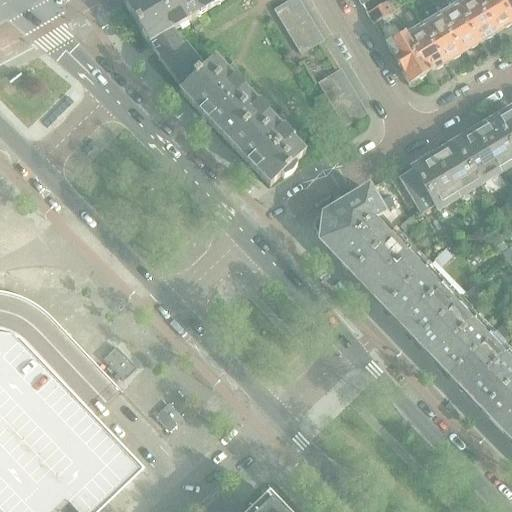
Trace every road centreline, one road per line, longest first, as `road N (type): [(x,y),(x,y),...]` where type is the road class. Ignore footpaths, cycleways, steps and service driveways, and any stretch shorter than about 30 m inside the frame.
road 1 (tertiary): [(247,235),(19,9)]
road 2 (tertiary): [(0,122),(168,296)]
road 3 (tertiary): [(511,510),(359,353)]
road 4 (residential): [(247,235),(414,133)]
road 5 (tertiary): [(168,296),(281,416)]
road 6 (tertiary): [(359,353),(247,235)]
road 7 (residential): [(414,133),(330,0)]
road 8 (residential): [(179,511),(281,416)]
road 9 (tertiary): [(281,416),(370,511)]
